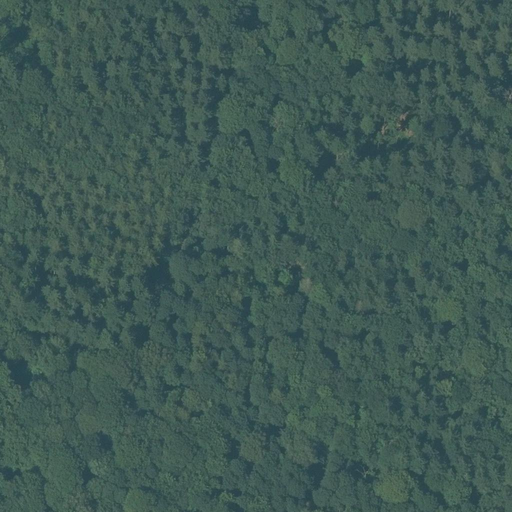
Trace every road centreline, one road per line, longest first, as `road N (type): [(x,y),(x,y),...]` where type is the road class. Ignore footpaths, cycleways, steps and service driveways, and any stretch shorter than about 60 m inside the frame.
road 1 (track): [(95,511),(267,0)]
road 2 (track): [(0,314),(145,366),(272,446),(457,511)]
road 3 (track): [(511,147),(253,45),(215,0)]
